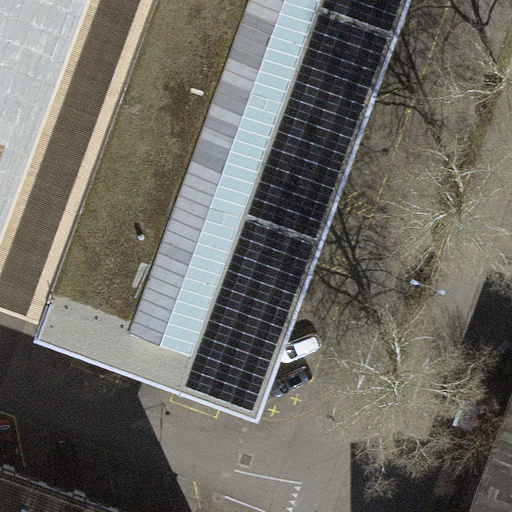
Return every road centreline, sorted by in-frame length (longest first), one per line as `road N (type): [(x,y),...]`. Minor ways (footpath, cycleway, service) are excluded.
road 1 (unclassified): [(478,0),(287,490)]
road 2 (unclassified): [(359,511),(511,118)]
road 3 (unclassified): [(0,385),(287,490)]
